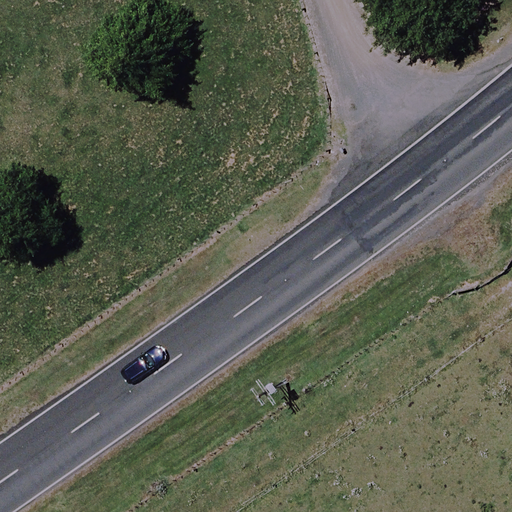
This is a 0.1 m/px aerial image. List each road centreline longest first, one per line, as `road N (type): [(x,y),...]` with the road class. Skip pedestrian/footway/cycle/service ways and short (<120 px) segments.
road 1 (tertiary): [(0,482),(325,258),(511,109)]
road 2 (unknown): [(394,203),(336,0)]
